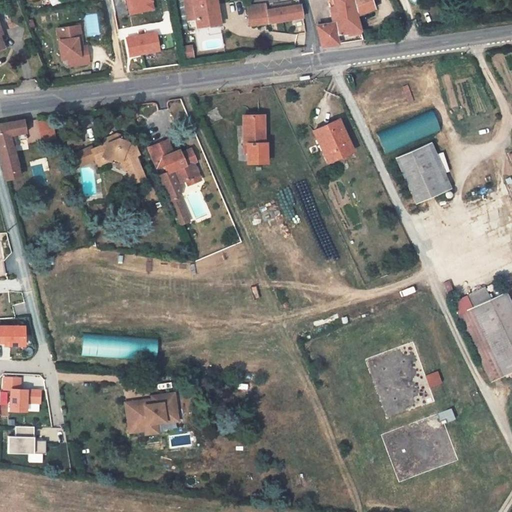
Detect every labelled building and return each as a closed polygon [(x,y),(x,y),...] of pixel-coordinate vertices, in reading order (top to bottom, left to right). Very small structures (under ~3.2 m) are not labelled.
[(126,0),(130,15),(155,10),(152,0),(126,0)] [(197,19),(193,0),(184,0),(187,21),(197,19)] [(216,0),(193,0),(197,19),(198,27),(220,23),(216,0)] [(353,0),(332,0),(335,6),(337,15),(332,17),(334,23),(316,26),(322,46),(339,43),(337,34),(361,30),(353,0)] [(376,9),(373,0),(354,0),(359,15),(376,9)] [(269,24),(266,3),(249,5),(252,26),(269,24)] [(268,10),(269,24),(302,19),(299,5),(268,10)] [(75,47),(72,25),(53,28),(57,59),(63,58),(65,65),(85,62),(83,46),(79,46),(75,47)] [(156,31),(126,38),(131,58),(161,51),(156,31)] [(439,130),(431,112),(379,134),(387,152),(439,130)] [(257,116),(240,116),(242,144),(245,144),(246,163),(264,162),(263,140),(259,140),(257,116)] [(336,119),(312,129),(326,162),(350,150),(336,119)] [(29,134),(27,121),(0,126),(0,153),(5,176),(19,173),(15,146),(20,145),(19,137),(29,134)] [(68,124),(71,137),(85,134),(82,121),(68,124)] [(104,136),(94,140),(99,152),(102,150),(111,153),(112,150),(121,153),(124,161),(127,160),(130,165),(128,169),(131,176),(146,169),(136,147),(139,145),(133,131),(128,133),(120,130),(118,125),(105,131),(104,136)] [(166,133),(148,140),(157,161),(166,157),(169,165),(160,168),(171,193),(180,189),(182,181),(180,176),(187,172),(194,170),(190,160),(196,158),(194,154),(195,153),(193,148),(196,147),(192,140),(181,144),(175,147),(173,143),(170,135),(167,136),(166,133)] [(433,143),(426,146),(445,192),(452,189),(433,143)] [(426,146),(397,159),(417,205),(445,192),(426,146)] [(202,171),(196,158),(190,160),(194,170),(187,172),(189,177),(202,171)] [(180,189),(171,193),(179,212),(189,208),(180,189)] [(189,208),(179,212),(182,219),(191,215),(189,208)] [(511,319),(511,300),(508,292),(494,299),(488,288),(457,304),(496,383),(507,377),(485,332),(511,319)] [(511,374),(511,319),(485,332),(507,377),(511,374)] [(0,345),(25,346),(25,327),(0,326),(0,345)] [(155,360),(156,340),(85,334),(83,355),(155,360)] [(441,372),(428,377),(433,388),(446,384),(441,372)] [(21,390),(21,378),(3,378),(3,390),(11,390),(11,412),(28,412),(29,404),(40,404),(40,390),(21,390)] [(130,432),(145,430),(146,434),(159,433),(158,423),(179,421),(175,393),(151,396),(152,400),(126,403),(130,432)] [(454,409),(443,413),(447,424),(458,420),(454,409)] [(34,437),(34,427),(16,427),(16,437),(8,437),(8,454),(35,454),(35,453),(45,454),(46,442),(35,442),(35,437),(34,437)]
